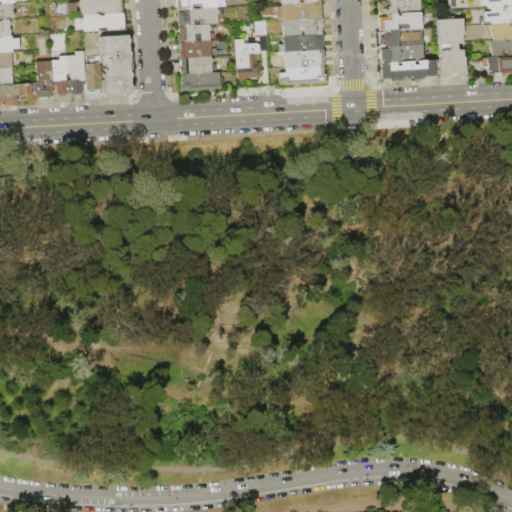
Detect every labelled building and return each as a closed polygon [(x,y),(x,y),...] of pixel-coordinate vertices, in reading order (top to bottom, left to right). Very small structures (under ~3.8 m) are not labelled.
[(123,0),(123,11),(122,12),(122,14),(105,14),(105,12),(96,13),(96,16),(83,16),(82,16),(80,13),(80,10),(81,9),(81,7),(80,4),(80,2),(81,0),(123,0)] [(177,0),(225,0),(226,8),(217,8),(201,9),(201,6),(194,6),(195,10),(185,10),(178,10),(177,0)] [(420,0),(421,13),(401,14),(398,14),(387,15),(379,15),(378,4),(381,3),(381,2),(386,1),(386,0),(420,0)] [(511,0),(511,7),(491,9),(488,9),(488,6),(481,6),(480,0),(511,0)] [(282,4),(321,3),(322,18),(283,20),(283,11),(281,10),(281,7),(282,6),(282,4)] [(0,5),(1,5),(13,4),(15,6),(15,9),(13,11),(15,13),(15,17),(13,20),(9,20),(0,20),(0,5)] [(491,9),(511,7),(511,24),(509,25),(491,25),(491,22),(480,23),(480,19),(485,18),(484,13),(491,12),(491,9)] [(179,13),(185,13),(185,10),(195,10),(201,9),(217,8),(219,10),(219,14),(218,16),(218,24),(209,25),(202,25),(202,22),(196,22),(196,25),(179,26),(178,14),(179,13)] [(422,29),(389,31),(379,31),(378,18),(387,17),(387,15),(398,14),(398,17),(401,17),(401,14),(421,13),(421,17),(424,17),(425,25),(421,25),(422,29)] [(100,15),(101,17),(105,16),(105,15),(105,14),(122,14),(124,14),(124,15),(125,18),(126,26),(125,28),(125,30),(108,31),(107,28),(99,29),(99,32),(84,33),(84,30),(75,30),(75,19),(83,19),(83,16),(96,16),(100,15)] [(283,20),(322,18),(322,28),(322,35),(284,36),(284,28),(282,26),(282,23),(283,22),(283,20)] [(440,59),(441,59),(441,52),(442,52),(441,45),(440,45),(440,37),(438,37),(437,20),(464,19),(465,36),(464,36),(464,43),(458,44),(458,51),(465,50),(465,58),(466,57),(467,76),(458,76),(449,76),(449,77),(441,77),(440,59)] [(0,20),(9,20),(11,22),(11,26),(9,28),(11,31),(11,33),(11,34),(10,36),(2,37),(0,37),(0,20)] [(255,22),(268,21),(268,38),(256,39),(255,22)] [(491,25),(509,25),(509,27),(511,27),(511,24),(511,39),(510,40),(506,40),(493,41),(493,38),(491,38),(491,34),(492,34),(492,33),(491,31),(490,27),(491,25)] [(179,26),(196,25),(202,25),(209,25),(211,28),(211,30),(210,32),(210,34),(214,34),(214,39),(210,40),(210,41),(180,43),(178,43),(178,35),(179,35),(179,26)] [(423,45),(388,47),(380,48),(379,34),(389,33),(389,31),(422,29),(423,45)] [(284,36),(322,35),(323,35),(324,44),(323,44),(323,51),(305,52),(305,47),(302,47),(303,52),(284,53),(279,53),(279,45),(284,45),(284,44),(283,43),(283,40),(284,38),(284,36)] [(19,39),(20,50),(13,50),(13,53),(12,53),(0,53),(0,38),(2,38),(2,37),(10,36),(13,36),(13,39),(19,39)] [(99,38),(128,37),(128,39),(130,40),(130,43),(129,45),(129,52),(131,53),(131,56),(132,56),(133,74),(132,74),(132,78),(131,79),(131,86),(133,87),(133,91),(131,92),(132,95),(130,95),(129,96),(125,96),(123,95),(110,96),(109,98),(105,98),(102,96),(102,90),(102,81),(103,81),(103,74),(105,74),(105,70),(108,70),(108,62),(105,63),(104,60),(102,60),(102,54),(100,54),(99,38)] [(493,41),(506,40),(506,42),(510,42),(510,40),(511,39),(511,56),(507,57),(506,51),(503,52),(503,57),(492,58),(491,49),(490,47),(489,43),(490,41),(493,41)] [(235,41),(244,40),(244,45),(256,44),(260,46),(261,54),(256,54),(257,63),(262,63),(263,79),(237,80),(237,69),(235,41)] [(210,41),(212,44),(212,47),(211,49),(211,58),(180,59),(179,59),(179,51),(180,51),(180,43),(210,41)] [(397,63),(381,64),(380,50),(389,50),(388,47),(423,45),(424,61),(418,61),(413,62),(401,62),(397,63)] [(284,53),(303,52),(305,52),(323,51),(325,51),(325,60),(323,60),(324,68),(306,69),(306,62),(303,62),(303,69),(285,69),(285,60),(284,59),(284,56),(284,55),(284,53)] [(75,56),(75,52),(84,52),(85,71),(86,82),(86,94),(81,94),(80,96),(74,96),(73,95),(71,94),(70,82),(69,82),(68,57),(75,56)] [(0,53),(12,53),(13,68),(12,69),(0,69),(0,53)] [(492,58),(503,57),(507,57),(511,56),(511,73),(494,74),(494,75),(488,75),(488,69),(489,69),(489,66),(487,64),(487,60),(488,58),(492,58)] [(54,95),(54,92),(52,62),(52,61),(59,61),(59,57),(68,57),(69,82),(69,94),(68,94),(66,96),(60,97),(58,95),(54,95)] [(180,59),(211,58),(213,60),(213,63),(212,64),(217,64),(217,73),(213,73),(181,75),(180,75),(180,68),(181,68),(180,59)] [(380,64),(381,64),(397,63),(397,67),(401,67),(401,62),(413,62),(414,66),(418,66),(418,61),(424,61),(434,61),(435,77),(423,78),(424,79),(414,80),(414,78),(402,79),(402,81),(393,81),(393,80),(381,80),(380,64)] [(36,63),(52,62),(54,92),(51,93),(51,97),(49,97),(49,98),(48,98),(48,99),(40,100),(40,99),(39,99),(39,98),(38,98),(38,95),(36,63)] [(85,64),(100,64),(100,66),(101,66),(102,81),(102,90),(101,90),(101,97),(96,97),(96,94),(88,94),(88,91),(87,91),(87,82),(86,82),(85,71),(86,71),(85,64)] [(285,69),(303,69),(306,69),(324,68),(325,68),(325,75),(326,75),(327,84),(280,86),(280,83),(279,83),(279,78),(280,78),(280,74),(286,74),(285,69)] [(0,69),(12,69),(13,85),(0,85),(0,69)] [(181,75),(213,73),(220,73),(220,85),(221,85),(221,90),(181,92),(181,83),(182,83),(181,75)] [(0,85),(13,85),(37,84),(37,95),(38,95),(38,98),(38,100),(25,101),(25,96),(17,97),(18,103),(0,104),(0,85)]
